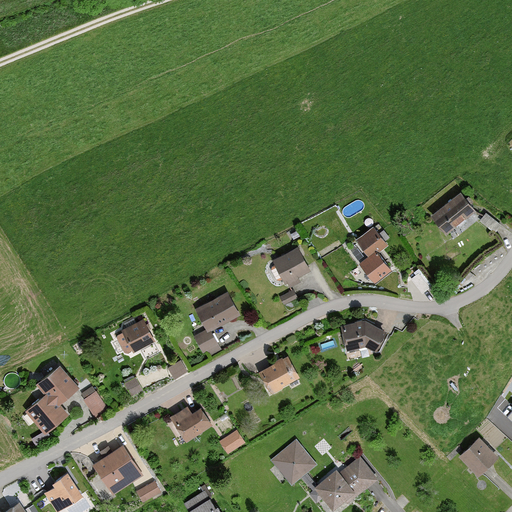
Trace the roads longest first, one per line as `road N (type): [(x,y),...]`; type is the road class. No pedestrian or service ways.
road 1 (residential): [(511,257),(459,302),(427,308),(364,300),(308,315),(0,479)]
road 2 (track): [(160,0),(0,63)]
